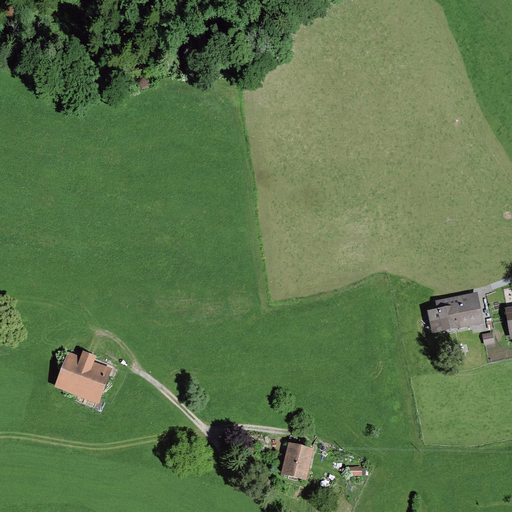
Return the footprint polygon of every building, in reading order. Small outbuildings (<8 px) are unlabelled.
[(477,293),(437,302),(438,308),(427,310),(432,334),(484,323),(477,293)] [(493,332),(482,335),(485,345),(495,343),(493,332)] [(80,358),(69,354),(57,386),(99,401),(111,368),(95,362),(97,355),(82,350),(80,358)] [(313,448),(289,443),(281,474),(305,480),(313,448)] [(362,468),(347,468),(347,477),(362,476),(362,468)]
